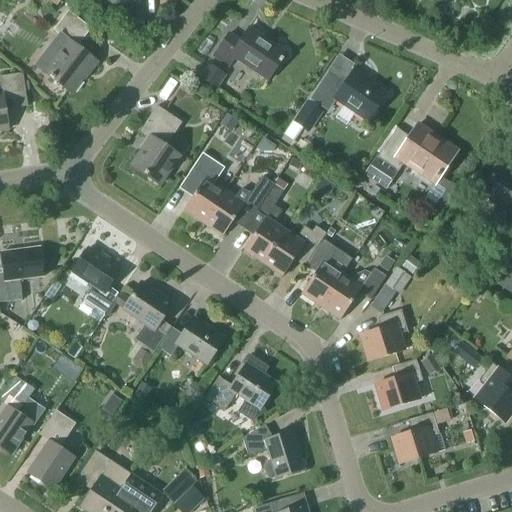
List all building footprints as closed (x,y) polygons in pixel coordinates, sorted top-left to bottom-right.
[(97,0),(122,19),(137,0),(97,0)] [(77,47),(91,29),(69,12),(54,31),(60,35),(36,66),(71,93),(87,72),(89,74),(97,63),(77,47)] [(235,58),(267,80),(286,53),(249,28),(240,41),(228,34),(213,57),(228,67),(235,58)] [(208,63),(199,78),(217,90),(227,75),(208,63)] [(328,73),(310,99),(326,110),(334,99),(368,121),(386,94),(365,80),(366,78),(354,70),(344,83),(328,73)] [(0,131),(8,130),(6,110),(28,107),(23,73),(0,76),(0,81),(2,95),(0,94),(0,131)] [(310,132),(323,112),(306,101),(293,121),(310,132)] [(149,139),(131,166),(160,185),(179,156),(166,147),(182,123),(157,106),(139,133),(149,139)] [(227,113),(219,125),(231,132),(239,121),(227,113)] [(396,158),(434,183),(456,150),(418,125),(396,158)] [(225,191),(214,183),(224,168),(202,154),(187,178),(200,186),(184,211),(203,224),(225,191)] [(386,189),(398,171),(376,156),(364,174),(386,189)] [(298,169),(301,165),(292,159),(288,165),(298,169)] [(511,234),(511,175),(500,167),(481,194),(508,212),(499,225),(511,234)] [(273,184),(262,177),(250,194),(241,188),(235,197),(225,191),(203,224),(222,237),(244,204),(255,211),(273,184)] [(284,191),(273,184),(255,211),(265,218),(243,251),(263,264),(285,231),(274,223),(282,211),(274,206),(284,191)] [(326,262),(323,261),(301,294),(320,307),(343,274),(331,267),(351,237),(333,224),(314,252),(327,261),(326,262)] [(315,251),(326,234),(315,227),(312,232),(304,226),(296,238),(285,231),(263,264),(282,277),(304,244),(315,251)] [(39,247),(1,252),(4,276),(0,276),(0,302),(22,300),(19,280),(43,277),(39,247)] [(120,269),(89,248),(72,273),(70,282),(87,284),(87,283),(92,287),(83,301),(104,315),(118,294),(108,287),(120,269)] [(409,257),(401,268),(411,275),(419,264),(409,257)] [(395,292),(407,275),(396,268),(385,285),(395,292)] [(373,269),(371,272),(369,273),(364,271),(357,274),(353,280),(352,281),(343,274),(320,307),(340,320),(358,292),(370,300),(386,277),(373,269)] [(511,293),(511,270),(500,286),(511,294),(511,293)] [(145,324),(135,340),(154,352),(171,327),(161,321),(172,304),(141,283),(123,309),(145,324)] [(385,285),(370,306),(381,314),(395,292),(385,285)] [(401,311),(377,318),(380,329),(360,335),(368,361),(403,350),(398,334),(407,332),(401,311)] [(182,335),(172,328),(159,348),(171,357),(178,345),(207,364),(224,339),(193,318),(182,335)] [(32,331),(36,330),(38,327),(37,323),(33,320),(29,322),(27,325),(28,330),(32,331)] [(474,369),(483,359),(461,341),(453,351),(474,369)] [(75,359),(82,348),(74,343),(67,354),(75,359)] [(40,344),(33,355),(44,362),(51,350),(40,344)] [(141,349),(132,361),(143,369),(152,356),(141,349)] [(61,355),(52,368),(74,383),(83,369),(61,355)] [(231,385),(219,377),(204,399),(223,412),(236,394),(246,401),(239,412),(251,420),(264,412),(262,407),(277,384),(257,371),(261,364),(248,355),(243,363),(245,364),(231,385)] [(431,356),(420,363),(429,376),(439,369),(431,356)] [(395,378),(375,384),(383,410),(419,400),(414,383),(422,381),(416,360),(392,367),(395,378)] [(475,399),(504,422),(511,411),(511,394),(504,388),(511,378),(492,363),(478,380),(485,386),(475,399)] [(0,402),(7,407),(0,417),(0,447),(11,455),(31,425),(33,426),(44,409),(28,398),(34,390),(15,377),(0,398),(0,402)] [(193,383),(185,395),(196,401),(203,389),(193,383)] [(144,403),(149,395),(138,389),(134,397),(144,403)] [(49,442),(28,473),(52,489),(73,458),(59,448),(75,424),(56,411),(39,435),(49,442)] [(412,432),(392,438),(400,464),(445,450),(440,434),(439,434),(432,413),(408,420),(412,432)] [(201,435),(194,424),(182,431),(189,443),(201,435)] [(270,460),(265,461),(263,467),(266,476),(271,479),(304,469),(293,432),(272,439),(271,435),(265,424),(242,438),(247,455),(267,449),(270,460)] [(463,433),(466,444),(477,441),(473,430),(463,433)] [(95,451),(76,480),(92,491),(80,508),(86,511),(105,511),(130,474),(108,460),(95,451)] [(171,484),(182,496),(196,481),(185,470),(171,484)] [(130,474),(105,511),(148,511),(160,494),(149,487),(130,474)] [(186,493),(172,506),(177,511),(187,511),(196,504),(203,497),(193,487),(186,493)] [(304,511),(303,506),(284,511),(280,500),(253,508),(254,511),(304,511)]
